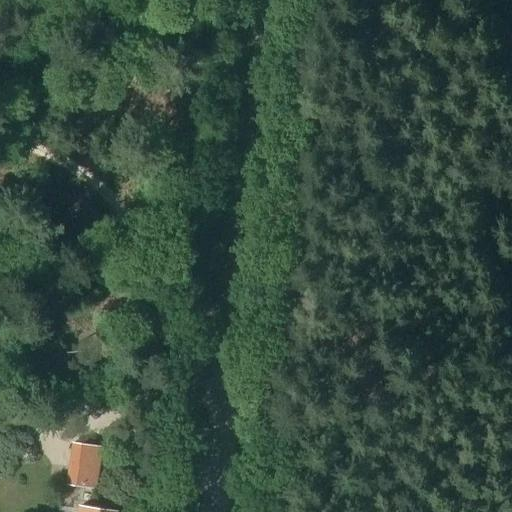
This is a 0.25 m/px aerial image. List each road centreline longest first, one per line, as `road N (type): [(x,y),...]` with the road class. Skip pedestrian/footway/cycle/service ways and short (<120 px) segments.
road 1 (tertiary): [(214,511),(271,0)]
road 2 (track): [(0,138),(65,168),(104,198),(160,293),(183,374),(195,389),(228,401)]
